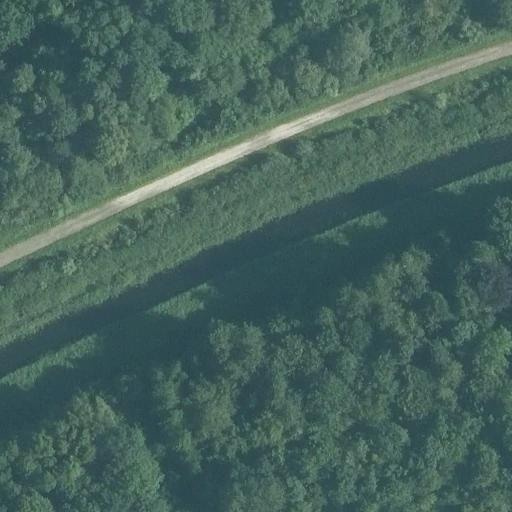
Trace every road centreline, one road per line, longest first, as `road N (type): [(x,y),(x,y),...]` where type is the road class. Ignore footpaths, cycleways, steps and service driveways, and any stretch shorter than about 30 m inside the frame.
road 1 (track): [(511,188),(349,246),(0,405)]
road 2 (track): [(0,260),(272,133),(511,45)]
